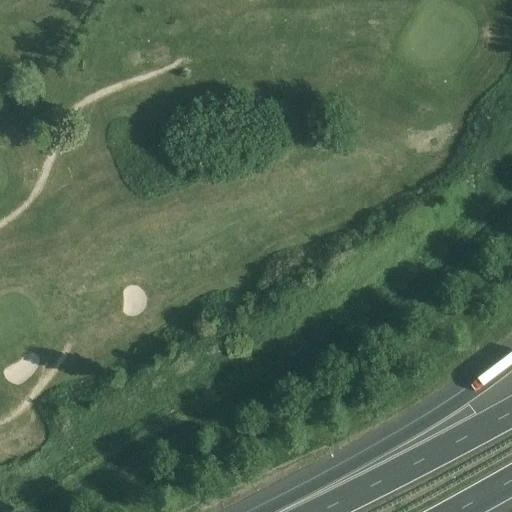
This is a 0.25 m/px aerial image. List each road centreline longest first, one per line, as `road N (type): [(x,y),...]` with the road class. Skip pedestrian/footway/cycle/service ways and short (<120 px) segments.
road 1 (motorway): [(511,362),(284,511)]
road 2 (motorway): [(511,409),(317,511)]
